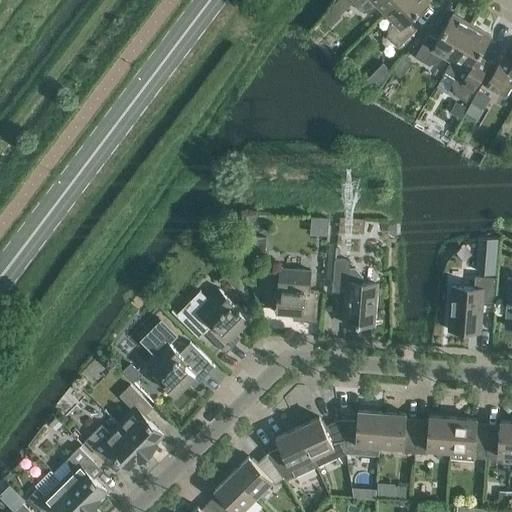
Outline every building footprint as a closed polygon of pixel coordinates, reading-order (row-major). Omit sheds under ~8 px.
[(352,0),(335,0),(330,6),(339,14),(353,0),(352,0)] [(377,5),(385,13),(397,0),(352,0),(353,0),(364,11),(374,8),(377,5)] [(397,0),(385,13),(393,21),(392,22),(391,24),(390,26),(387,35),(399,47),(417,28),(409,20),(429,0),(397,0)] [(418,51),(415,56),(426,62),(430,64),(440,59),(442,55),(451,60),(472,24),(453,13),(438,39),(428,34),(418,51)] [(451,60),(451,61),(446,70),(456,77),(453,82),(456,94),(467,100),(486,67),(476,61),(491,35),(472,24),(451,60)] [(384,62),(375,71),(383,79),(392,71),(384,62)] [(511,84),(511,64),(510,68),(500,62),(487,85),(498,91),(506,96),(511,84)] [(457,101),(450,111),(463,119),(466,113),(469,108),(457,101)] [(350,217),(342,217),(341,229),(349,229),(350,217)] [(349,265),(349,257),(335,256),(333,290),(347,291),(344,323),(360,324),(360,322),(374,323),(378,282),(362,281),(363,273),(358,266),(349,265)] [(481,261),(481,271),(496,272),(496,262),(481,261)] [(299,319),(317,321),(319,290),(310,289),(311,270),(279,267),(277,287),(282,287),(282,294),(278,294),(276,310),(299,311),(299,319)] [(449,329),(481,331),(483,299),(495,300),(497,275),(476,274),(475,286),(452,284),(449,329)] [(238,309),(232,304),(234,302),(219,287),(209,297),(200,288),(176,313),(198,335),(204,329),(226,352),(239,339),(233,334),(250,317),(240,307),(238,309)] [(162,317),(141,339),(157,354),(148,363),(162,377),(165,374),(170,379),(167,382),(165,383),(176,394),(192,377),(198,383),(210,370),(216,365),(192,340),(181,352),(171,343),(179,334),(162,317)] [(133,363),(125,371),(136,382),(144,374),(133,363)] [(133,408),(119,423),(148,453),(158,444),(156,442),(163,434),(145,415),(153,406),(130,384),(120,395),(133,408)] [(358,420),(340,418),(346,450),(347,452),(379,454),(380,445),(383,411),(359,409),(358,420)] [(407,412),(383,411),(380,445),(403,446),(402,451),(415,452),(417,424),(406,423),(407,412)] [(429,425),(417,424),(415,452),(428,453),(428,448),(451,450),(454,416),(430,414),(429,425)] [(320,416),(298,426),(313,457),(317,465),(347,452),(346,450),(340,418),(325,426),(320,416)] [(454,416),(451,450),(464,451),(463,459),(475,460),(475,457),(486,458),(488,430),(477,429),(478,418),(454,416)] [(500,431),(488,430),(486,458),(499,459),(499,454),(511,454),(511,420),(501,420),(500,431)] [(148,453),(119,423),(110,432),(102,424),(85,440),(100,455),(109,447),(130,467),(138,460),(139,462),(148,453)] [(281,446),(267,452),(285,477),(287,480),(317,466),(318,466),(317,465),(313,457),(298,426),(276,436),(281,446)] [(72,469),(62,479),(92,509),(101,500),(99,498),(107,490),(88,471),(97,463),(80,446),(67,458),(72,469)] [(249,455),(232,472),(256,496),(272,480),(276,483),(285,477),(267,452),(257,463),(249,455)] [(223,497),(214,505),(221,511),(239,511),(256,496),(232,472),(215,489),(223,497)] [(38,487),(29,496),(45,511),(46,511),(54,505),(61,511),(88,511),(92,509),(62,479),(61,480),(44,495),(38,487)] [(378,481),(377,496),(395,497),(396,482),(378,481)] [(33,511),(26,505),(23,502),(13,511),(33,511)]
